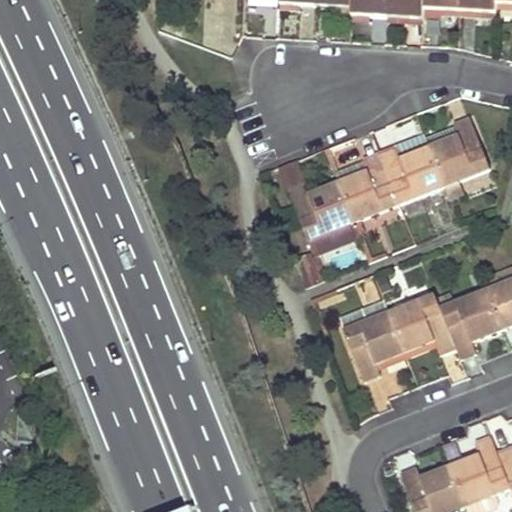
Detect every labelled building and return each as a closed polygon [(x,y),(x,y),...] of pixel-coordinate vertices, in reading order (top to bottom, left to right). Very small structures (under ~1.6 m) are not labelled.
[(323,8),(354,10),(354,0),(317,0),(317,8),(323,8)] [(378,19),(387,19),(388,0),(354,0),(354,10),(354,17),(378,19)] [(393,19),(425,21),(425,11),(425,0),(388,0),(387,19),(393,19)] [(449,13),(461,13),(461,0),(425,0),(425,11),(449,13)] [(472,14),(497,15),(498,6),(498,0),(461,0),(461,13),(472,14)] [(426,139),(430,149),(446,188),(458,184),(491,171),(472,121),(460,126),(426,139)] [(425,136),(397,147),(398,150),(402,160),(430,149),(426,139),(425,136)] [(398,150),(380,157),(400,206),(446,188),(430,149),(402,160),(398,150)] [(340,185),(355,224),(400,206),(380,157),(366,163),(370,173),(340,185)] [(306,185),(297,162),(281,168),(290,191),(306,185)] [(366,163),(336,174),(340,185),(370,173),(366,163)] [(458,184),(446,188),(451,201),(463,196),(458,184)] [(306,185),(290,191),(310,241),(351,225),(355,224),(340,185),(310,196),(306,185)] [(358,242),(351,225),(310,241),(316,258),(358,242)] [(323,282),(312,253),(295,259),(306,289),(323,282)] [(511,269),(483,281),(488,293),(511,283),(511,269)] [(511,283),(488,293),(503,331),(511,327),(511,283)] [(456,305),(452,293),(437,299),(441,311),(456,305)] [(473,343),(503,331),(488,293),(456,305),(441,311),(455,347),(460,360),(477,354),(473,343)] [(436,297),(390,315),(405,355),(436,342),(441,353),(455,347),(441,311),(437,299),(436,297)] [(385,302),(341,320),(365,381),(379,376),(376,366),(405,355),(390,315),(385,302)] [(481,457),(451,469),(466,507),(511,489),(511,488),(499,456),(497,451),(493,440),(477,447),(478,450),(481,457)] [(511,445),(497,451),(499,456),(511,451),(511,445)] [(448,461),(451,469),(481,457),(478,450),(448,461)] [(511,488),(511,451),(499,456),(511,488)] [(401,476),(415,511),(454,511),(466,507),(451,469),(421,481),(417,469),(401,476)]
